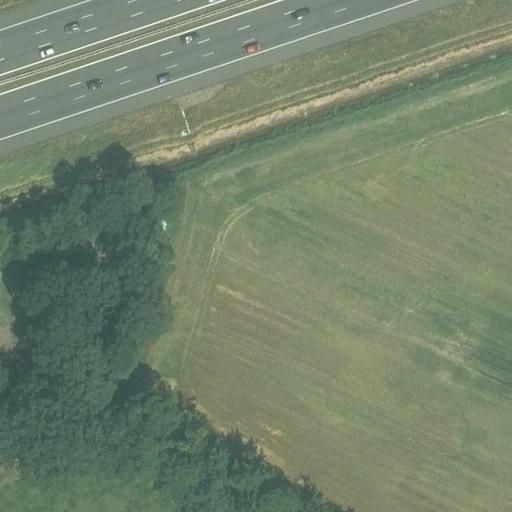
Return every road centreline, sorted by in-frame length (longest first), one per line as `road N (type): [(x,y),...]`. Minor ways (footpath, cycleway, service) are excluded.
road 1 (motorway): [(0,118),(354,0)]
road 2 (unclassified): [(257,511),(140,436),(49,430),(0,449)]
road 3 (motorway): [(159,0),(0,53)]
